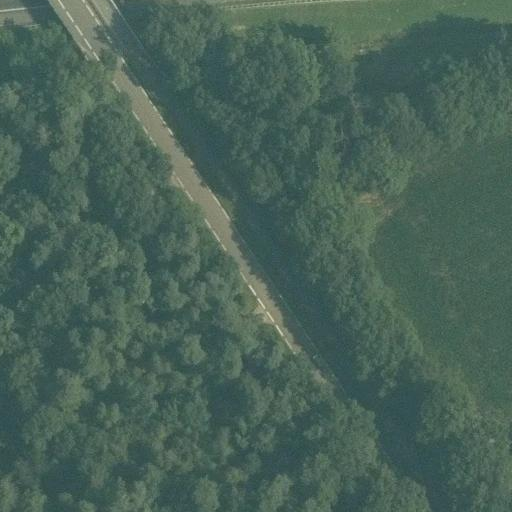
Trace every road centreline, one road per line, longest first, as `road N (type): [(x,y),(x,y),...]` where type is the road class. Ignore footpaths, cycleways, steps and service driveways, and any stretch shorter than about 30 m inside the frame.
road 1 (tertiary): [(410,511),(70,0)]
road 2 (track): [(0,485),(82,431),(137,377),(273,306)]
